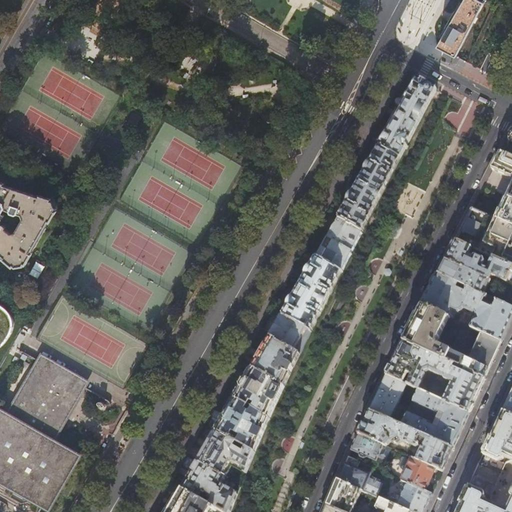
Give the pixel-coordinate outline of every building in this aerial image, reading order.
[(457,50),(482,0),(464,0),(456,15),(438,47),(447,51),(454,55),(457,50)] [(398,116),(380,147),(400,158),(436,89),(419,79),(400,113),(398,116)] [(504,147),(501,154),(511,159),(511,133),(511,134),(504,147)] [(400,158),(380,147),(361,180),(339,218),(362,232),(400,158)] [(511,159),(501,154),(494,166),(492,170),(511,179),(511,187),(501,211),(497,221),(511,227),(511,159)] [(0,251),(16,267),(24,265),(57,209),(54,202),(4,186),(0,183),(0,251)] [(511,227),(497,221),(472,209),(464,225),(456,242),(511,266),(511,227)] [(362,232),(339,218),(333,228),(328,238),(344,248),(351,237),(354,239),(355,237),(358,239),(362,232)] [(392,225),(388,233),(395,237),(399,229),(392,225)] [(344,248),(328,238),(321,249),(316,257),(341,272),(351,252),(344,248)] [(447,259),(439,275),(486,296),(493,282),(491,281),(493,277),(511,285),(511,266),(456,242),(447,259)] [(341,272),(316,257),(300,286),(283,316),(306,329),(310,332),(341,272)] [(37,278),(44,268),(37,263),(30,273),(37,278)] [(511,308),(496,301),(486,296),(439,275),(431,289),(423,306),(449,318),(450,318),(451,315),(453,315),(455,314),(457,312),(458,312),(459,310),(461,309),(463,307),(476,314),(477,318),(475,318),(474,319),(472,328),(481,333),(502,342),(510,326),(511,321),(511,308)] [(511,289),(503,285),(496,301),(511,308),(511,289)] [(0,348),(2,348),(7,342),(12,335),(16,327),(16,320),(13,312),(6,306),(0,302),(0,348)] [(437,344),(449,318),(423,306),(414,324),(404,343),(485,379),(493,362),(502,342),(481,333),(469,360),(437,344)] [(302,346),(306,339),(310,332),(306,329),(283,316),(279,323),(278,322),(276,323),(273,327),(274,329),(275,330),(271,337),(294,350),(299,354),(303,346),(302,346)] [(294,350),(271,337),(261,354),(253,368),(267,376),(271,379),(284,387),(299,354),(294,350)] [(396,359),(387,376),(407,385),(418,390),(425,375),(424,374),(428,371),(436,375),(435,378),(442,381),(443,378),(452,382),(448,389),(444,388),(442,393),(446,395),(443,402),(469,414),(478,396),(485,379),(404,343),(396,359)] [(83,387),(39,361),(8,415),(0,410),(0,474),(50,503),(77,455),(52,440),(83,387)] [(267,376),(253,368),(242,386),(235,399),(249,407),(252,403),(256,405),(254,409),(270,419),(284,387),(271,379),(266,388),(261,386),(267,376)] [(390,421),(407,385),(387,376),(379,392),(370,412),(390,421)] [(443,402),(418,390),(412,404),(410,407),(403,421),(401,426),(453,449),(459,436),(469,414),(443,402)] [(249,407),(235,399),(226,414),(217,431),(235,441),(238,435),(242,438),(239,443),(247,448),(255,453),(270,419),(254,409),(251,414),(247,411),(249,407)] [(511,511),(511,415),(506,413),(503,411),(457,511),(511,511)] [(453,449),(401,426),(395,423),(390,421),(370,412),(365,422),(359,435),(384,446),(387,447),(389,447),(391,447),(392,446),(392,444),(393,444),(397,444),(401,443),(402,442),(417,449),(420,448),(420,447),(425,449),(419,461),(435,468),(443,472),(449,459),(453,449)] [(208,446),(198,462),(226,478),(233,466),(246,474),(255,453),(247,448),(245,454),(235,448),(238,443),(235,441),(217,431),(208,446)] [(384,446),(359,435),(354,445),(352,450),(374,461),(377,459),(384,446)] [(342,472),(339,481),(358,489),(360,485),(364,487),(369,476),(373,468),(349,457),(342,472)] [(430,479),(435,468),(419,461),(412,458),(402,480),(406,482),(425,491),(430,479)] [(226,478),(198,462),(190,476),(183,489),(201,499),(204,494),(206,496),(213,500),(210,505),(217,508),(223,511),(230,511),(238,494),(237,492),(228,488),(227,488),(224,488),(222,485),(226,478)] [(369,476),(364,487),(363,491),(377,497),(384,482),(369,476)] [(351,511),(361,490),(358,489),(339,481),(332,496),(325,511),(351,511)] [(432,494),(425,491),(406,482),(395,505),(410,511),(424,511),(426,508),(432,494)] [(201,499),(183,489),(174,505),(169,511),(210,511),(212,510),(215,511),(217,508),(210,505),(201,499)] [(409,511),(410,511),(395,505),(379,498),(375,507),(386,511),(409,511)]
